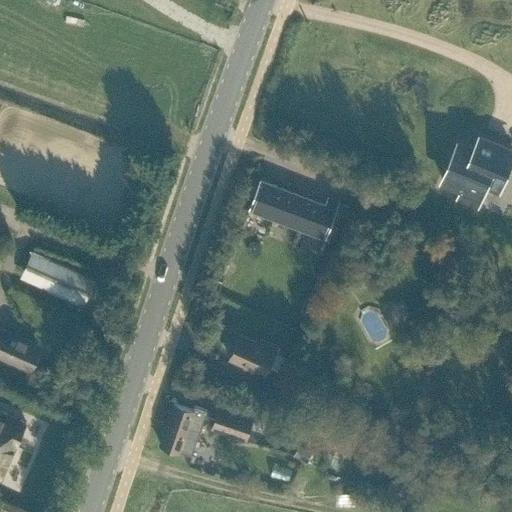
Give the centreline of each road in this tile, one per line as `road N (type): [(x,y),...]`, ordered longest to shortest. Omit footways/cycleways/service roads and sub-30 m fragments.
road 1 (tertiary): [(88,511),(263,0)]
road 2 (track): [(109,453),(332,511)]
